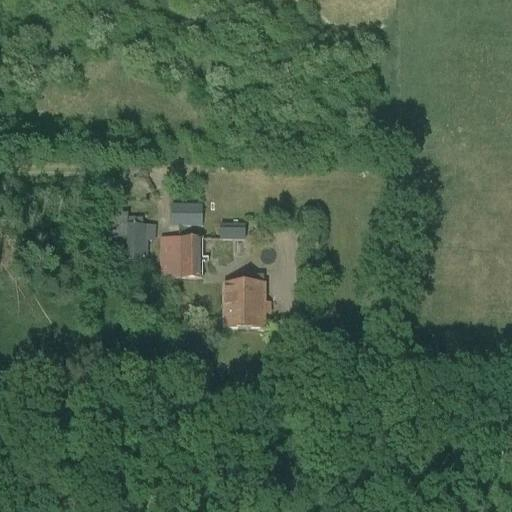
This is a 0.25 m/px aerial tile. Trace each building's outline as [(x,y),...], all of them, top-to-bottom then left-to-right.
[(202,229),(203,207),(172,206),(172,228),(202,229)] [(220,242),(245,242),(245,226),(220,226),(220,242)] [(155,244),(155,228),(119,228),(119,263),(147,264),(147,244),(155,244)] [(160,280),(203,281),(203,241),(177,240),(177,239),(162,238),(160,280)] [(263,277),(239,277),(239,286),(224,286),(224,330),(263,330),(263,287),(263,277)] [(15,511),(39,511),(50,510),(43,479),(20,484),(25,505),(14,507),(15,511)]
